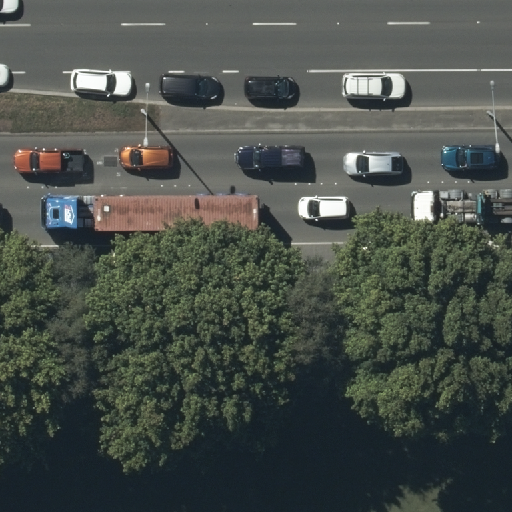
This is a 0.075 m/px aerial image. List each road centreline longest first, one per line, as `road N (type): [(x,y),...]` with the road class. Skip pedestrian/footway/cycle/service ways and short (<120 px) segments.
road 1 (trunk): [(511,179),(0,184)]
road 2 (trunk): [(0,30),(511,26)]
